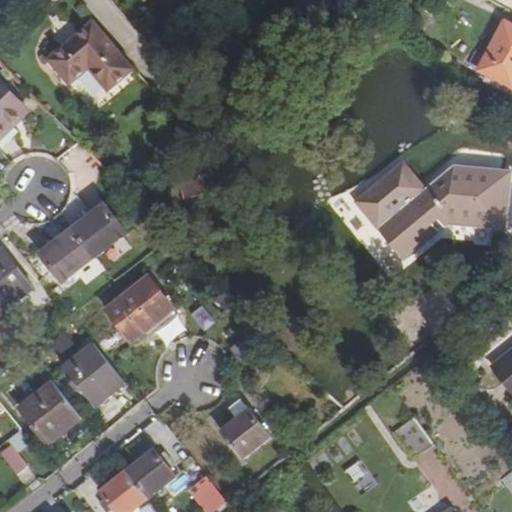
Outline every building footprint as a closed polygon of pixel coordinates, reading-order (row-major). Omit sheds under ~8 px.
[(110,94),(131,77),(137,72),(97,20),(80,33),(83,37),(69,49),(66,44),(49,58),(67,82),(88,65),(110,94)] [(511,28),(508,27),(492,60),(481,54),(473,69),(492,79),(489,85),(511,96),(511,98),(511,100),(511,101),(511,28)] [(0,140),(31,110),(0,78),(0,140)] [(378,216),(424,178),(411,161),(362,200),(376,217),(378,216)] [(511,179),(481,175),(482,166),(462,164),(461,179),(455,182),(438,196),(432,188),(386,226),(413,259),(457,224),(508,229),(511,199),(511,179)] [(462,164),(432,188),(438,196),(455,182),(461,179),(462,164)] [(481,175),(511,179),(511,170),(482,166),(481,175)] [(386,226),(432,188),(424,178),(378,216),(386,226)] [(79,229),(101,256),(132,231),(112,204),(79,229)] [(378,216),(376,217),(384,227),(386,226),(378,216)] [(386,226),(384,227),(411,261),(413,259),(386,226)] [(101,256),(79,229),(48,253),(69,281),(101,256)] [(0,257),(0,308),(5,314),(38,288),(9,250),(0,257)] [(153,280),(114,311),(137,342),(176,310),(153,280)] [(258,330),(233,349),(242,363),(269,343),(258,330)] [(99,406),(129,383),(99,345),(70,366),(99,406)] [(511,359),(496,372),(511,391),(511,359)] [(87,416),(59,381),(27,405),(53,441),(87,416)] [(0,416),(8,411),(0,400),(0,416)] [(272,438),(248,407),(238,416),(242,422),(225,435),(245,460),(272,438)] [(440,453),(420,425),(400,439),(419,467),(440,453)] [(34,468),(11,439),(0,447),(0,451),(21,478),(34,468)] [(132,473),(154,500),(179,480),(154,448),(143,456),(147,461),(132,473)] [(360,461),(346,472),(361,491),(375,480),(360,461)] [(138,511),(154,500),(132,473),(115,486),(111,481),(101,489),(108,499),(102,503),(109,511),(113,511),(116,509),(118,511),(138,511)] [(511,496),(511,473),(501,482),(511,496)] [(221,511),(227,507),(207,481),(190,494),(204,511),(221,511)]
